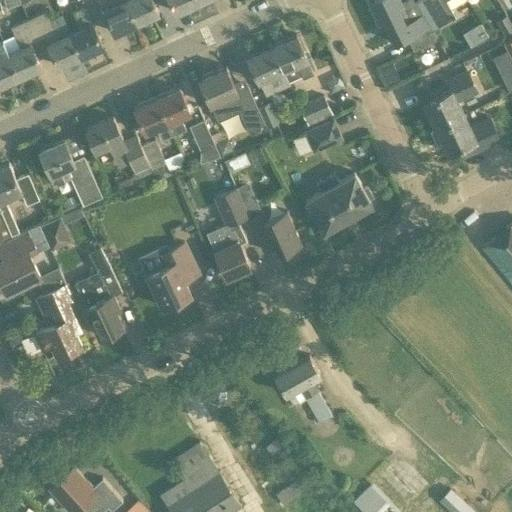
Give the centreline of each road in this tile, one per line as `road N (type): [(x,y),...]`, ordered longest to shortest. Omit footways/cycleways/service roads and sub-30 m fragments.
road 1 (residential): [(27,420),(391,238),(427,212)]
road 2 (residential): [(0,133),(286,0)]
road 3 (residential): [(427,212),(327,0)]
